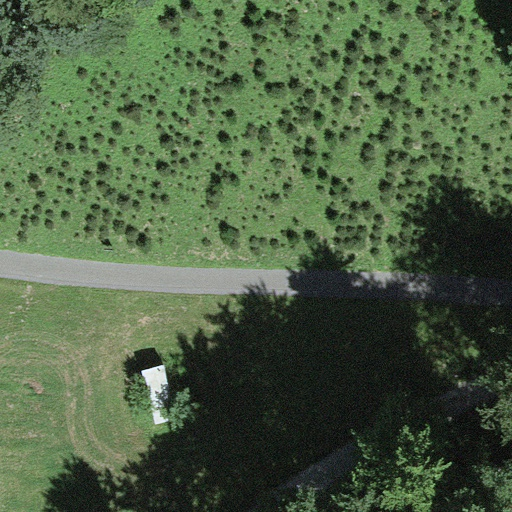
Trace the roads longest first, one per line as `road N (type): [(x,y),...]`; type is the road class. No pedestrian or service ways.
road 1 (unclassified): [(0,257),(63,270),(511,286)]
road 2 (track): [(511,360),(274,511)]
